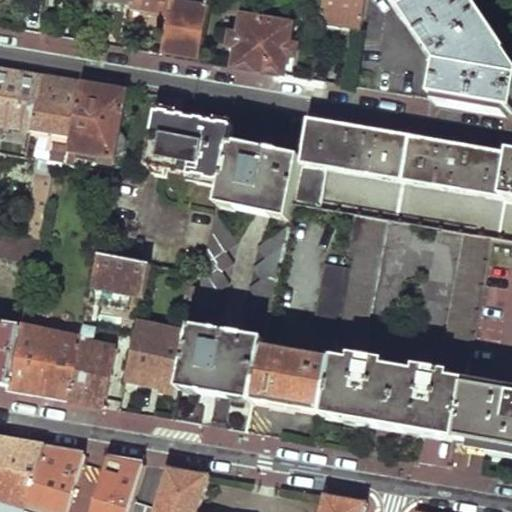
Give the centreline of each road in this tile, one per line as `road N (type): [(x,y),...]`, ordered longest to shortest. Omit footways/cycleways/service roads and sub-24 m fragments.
road 1 (residential): [(0,52),(511,137)]
road 2 (residential): [(398,484),(0,416)]
